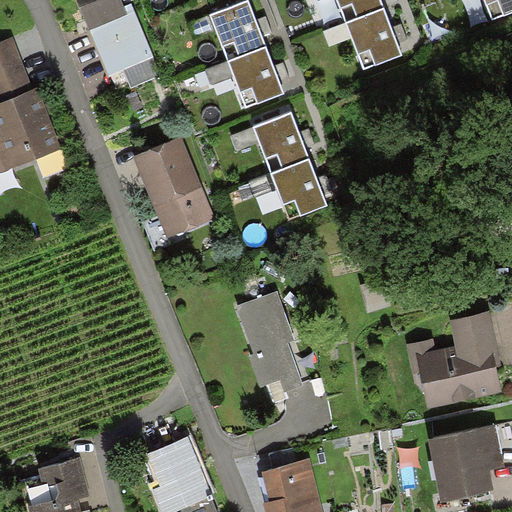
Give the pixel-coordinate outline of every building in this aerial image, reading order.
[(77,0),(110,78),(155,59),(132,3),(126,6),(123,0),(77,0)] [(246,0),(239,0),(208,12),(244,108),(283,93),(279,83),(261,37),(246,0)] [(337,0),(346,22),(324,31),(330,45),(351,37),(364,70),(403,55),(398,44),(381,0),(337,0)] [(511,0),(483,0),(491,20),(511,11),(511,0)] [(13,41),(0,46),(0,172),(62,148),(46,108),(40,91),(34,94),(13,41)] [(290,111),(251,126),(288,220),(327,206),(323,195),(305,149),(290,111)] [(180,139),(133,159),(158,217),(144,223),(157,252),(191,237),(189,231),(216,219),(180,139)] [(77,203),(65,209),(74,227),(87,221),(77,203)] [(387,281),(363,288),(371,312),(395,305),(387,281)] [(278,292),(237,307),(255,356),(249,358),(261,391),(268,388),(275,405),(291,399),(289,392),(305,386),(290,344),(296,342),(278,292)] [(432,343),(409,348),(416,379),(422,378),(428,410),(503,394),(498,370),(504,369),(492,311),(450,320),(458,353),(435,358),(432,343)] [(495,428),(429,444),(443,504),(491,493),(486,471),(504,467),(495,428)] [(188,438),(146,457),(160,490),(153,493),(161,511),(180,511),(182,511),(183,511),(217,511),(211,497),(214,496),(200,464),(188,438)] [(46,501),(26,506),(27,511),(79,511),(76,499),(89,496),(80,459),(38,469),(46,501)] [(323,511),(310,461),(263,474),(270,504),(263,506),(264,511),(323,511)]
